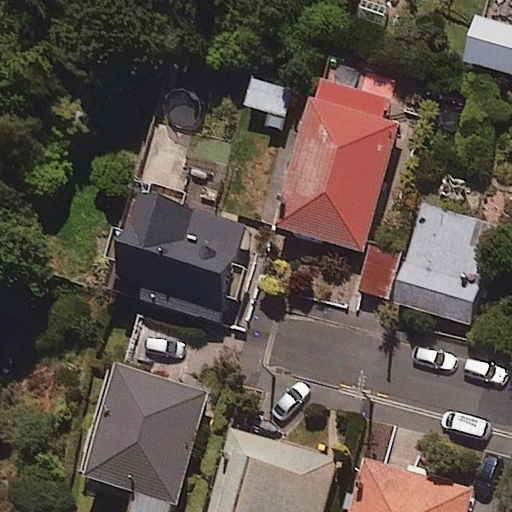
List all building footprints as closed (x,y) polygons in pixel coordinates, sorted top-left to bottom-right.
[(511,35),(486,29),(474,77),(511,86),(511,35)] [(291,88),(253,79),(246,108),(284,117),(291,88)] [(402,115),(317,93),(283,223),(367,245),(402,115)] [(241,220),(144,197),(125,283),(148,288),(146,298),(213,313),(215,304),(221,296),(235,299),(243,266),(231,264),(241,220)] [(500,232),(429,214),(404,313),(475,331),(500,232)] [(407,261),(379,253),(366,300),(394,308),(407,261)] [(219,386),(121,356),(84,472),(182,502),(219,386)] [(327,511),(345,457),(241,423),(211,511),(327,511)] [(468,511),(477,484),(368,454),(351,511),(468,511)]
